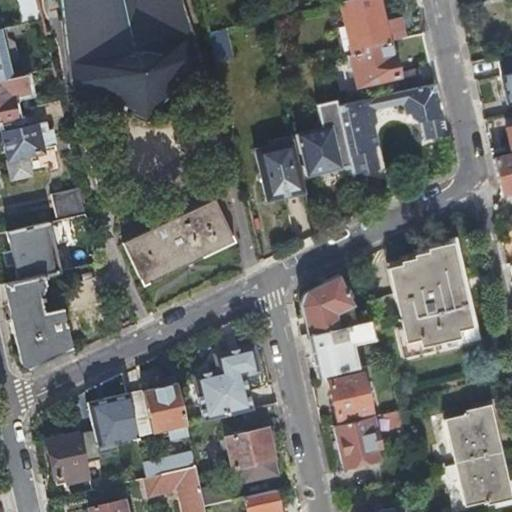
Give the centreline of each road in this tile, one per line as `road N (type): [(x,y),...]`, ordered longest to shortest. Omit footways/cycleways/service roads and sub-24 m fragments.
road 1 (residential): [(1,410),(267,283)]
road 2 (residential): [(267,283),(318,511)]
road 3 (residential): [(474,177),(267,283)]
road 4 (residential): [(433,0),(474,177)]
road 5 (residential): [(511,353),(474,177)]
